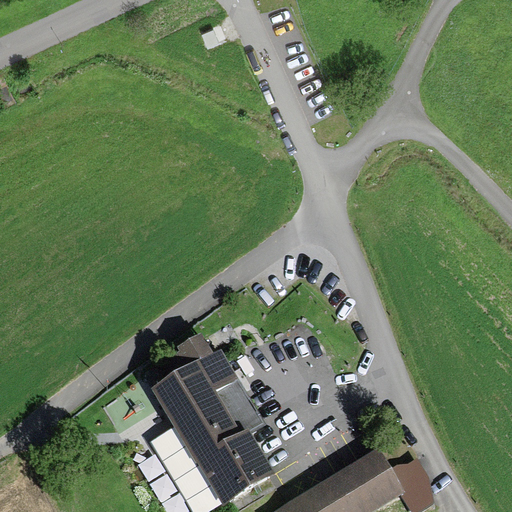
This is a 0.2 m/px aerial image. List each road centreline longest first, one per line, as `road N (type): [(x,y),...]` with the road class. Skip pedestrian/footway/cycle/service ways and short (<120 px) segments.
road 1 (unclassified): [(235,0),(319,203),(176,321),(0,445)]
road 2 (unclassified): [(0,54),(124,0)]
road 3 (track): [(388,121),(444,0)]
